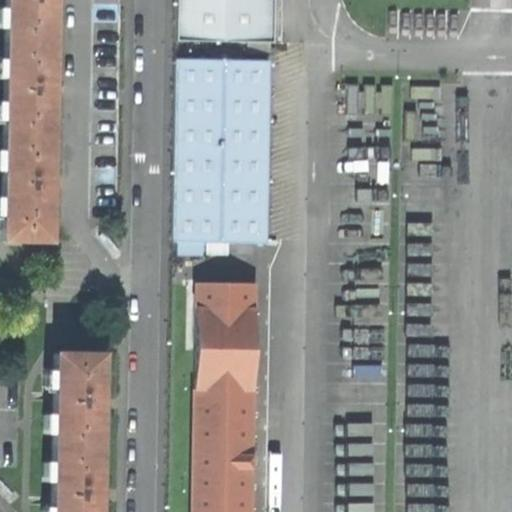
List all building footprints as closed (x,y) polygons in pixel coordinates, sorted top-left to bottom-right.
[(4,0),(1,239),(46,240),(47,190),(48,88),(49,0),(4,0)] [(174,0),(174,39),(265,40),(265,0),(174,0)] [(462,26),(472,26),(472,11),(463,11),(462,26)] [(171,239),(264,240),(267,60),(173,57),(171,239)] [(247,511),(251,282),(194,281),(190,511),(247,511)] [(51,511),(95,511),(95,503),(97,394),(98,353),(53,352),(51,511)]
